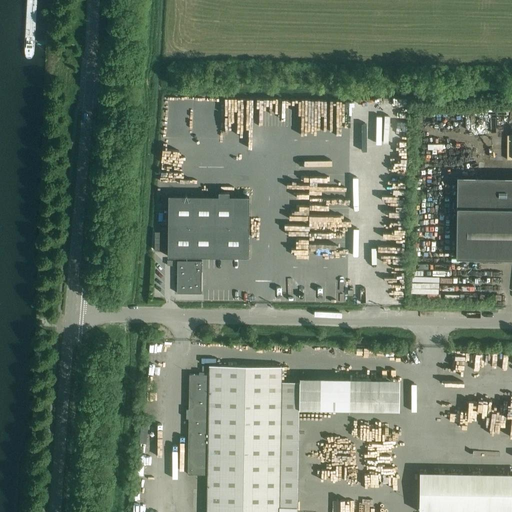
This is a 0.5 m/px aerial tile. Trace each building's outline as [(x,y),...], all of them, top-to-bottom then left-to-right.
[(208,150),(208,138),(180,136),(180,149),(208,150)] [(250,137),(250,149),(260,149),(260,137),(250,137)] [(308,151),(308,137),(280,138),(280,152),(308,151)] [(511,176),(456,176),(455,256),(511,257),(511,176)] [(167,195),(167,256),(248,256),(248,195),(228,195),(228,191),(218,191),(218,195),(167,195)] [(201,292),(201,260),(177,260),(176,292),(201,292)] [(278,511),(281,366),(209,364),(208,374),(189,373),(187,473),(207,474),(206,511),(278,511)] [(511,469),(426,467),(425,508),(511,509),(511,469)]
